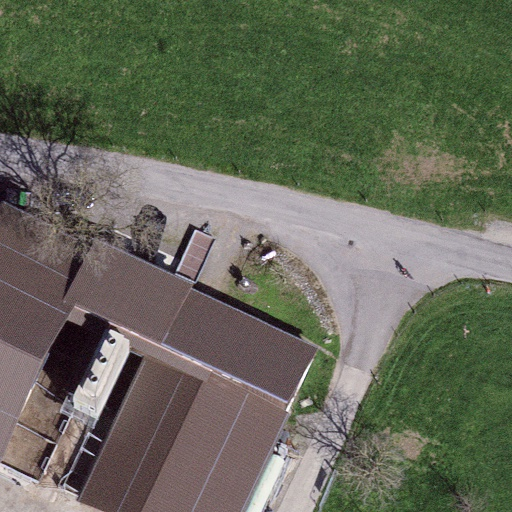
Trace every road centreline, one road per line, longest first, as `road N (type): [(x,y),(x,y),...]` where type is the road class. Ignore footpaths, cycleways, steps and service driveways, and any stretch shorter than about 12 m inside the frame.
road 1 (unclassified): [(511,256),(0,155)]
road 2 (track): [(402,235),(350,395),(293,511)]
